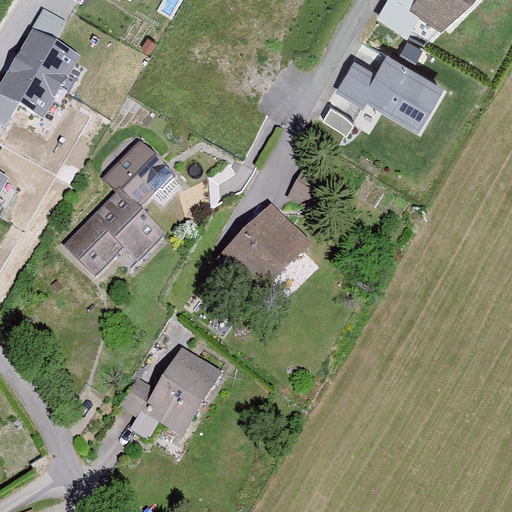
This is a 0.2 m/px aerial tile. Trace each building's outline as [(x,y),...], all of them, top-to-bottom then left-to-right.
[(215,0),(218,1),(188,52),(234,78),(278,0),(215,0)] [(417,0),(415,4),(408,0),(393,0),(381,22),(423,46),(468,0),(417,0)] [(82,58),(34,30),(0,89),(0,97),(45,123),(82,58)] [(362,47),(340,92),(361,103),(366,94),(419,121),(437,85),(362,47)] [(169,179),(140,151),(109,183),(123,197),(71,250),(96,274),(124,245),(141,261),(161,240),(134,214),(169,179)] [(305,250),(273,218),(225,266),(257,298),(305,250)] [(216,375),(185,359),(163,400),(139,387),(127,410),(140,418),(144,411),(184,433),(216,375)]
